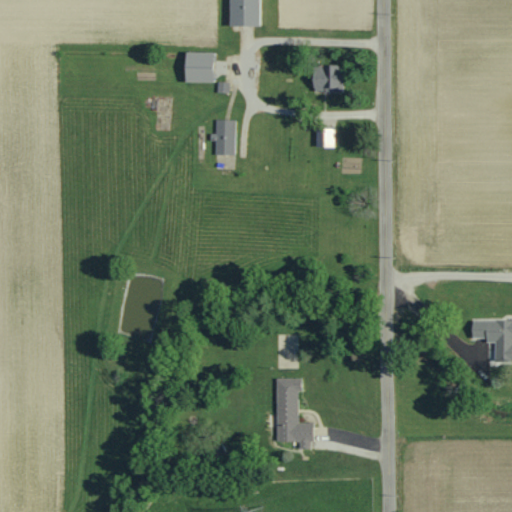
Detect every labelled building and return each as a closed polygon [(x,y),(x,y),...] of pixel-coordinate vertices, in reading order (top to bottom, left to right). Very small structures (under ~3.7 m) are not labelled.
[(230,0),(259,0),(259,24),(230,24),(230,0)] [(185,49),(214,49),(214,80),(185,80),(185,49)] [(345,94),(345,66),(316,66),(316,93),(345,94)] [(236,156),(237,121),(217,120),(216,155),(236,156)] [(318,148),(336,148),(336,130),(318,130),(318,148)] [(511,319),(474,320),(474,338),(492,338),(492,361),(511,360),(511,319)] [(279,378),(278,441),(303,441),(303,446),(315,446),(315,422),(301,422),(301,378),(279,378)]
